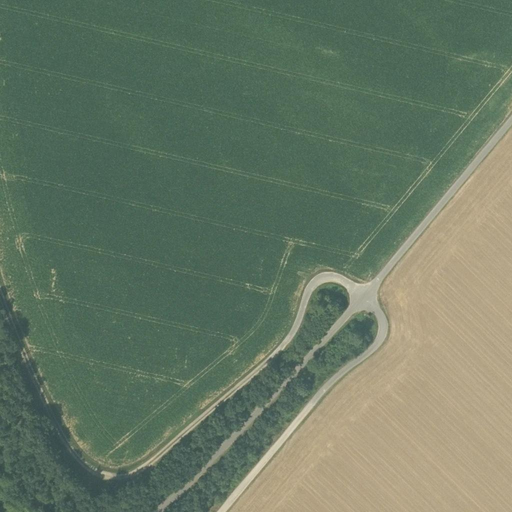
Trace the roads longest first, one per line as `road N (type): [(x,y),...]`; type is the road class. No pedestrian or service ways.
road 1 (track): [(364,299),(339,279),(309,288),(298,325),(275,354),(145,464),(107,475),(86,465),(59,428),(0,289)]
road 2 (track): [(364,299),(158,511)]
road 3 (track): [(222,511),(334,378),(378,344),(382,321),(364,299)]
road 4 (track): [(511,121),(364,299)]
